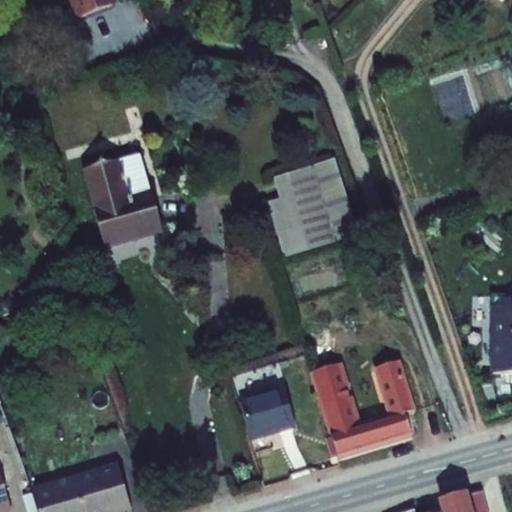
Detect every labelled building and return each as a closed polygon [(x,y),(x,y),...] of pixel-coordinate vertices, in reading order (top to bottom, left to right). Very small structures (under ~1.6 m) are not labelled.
[(61,0),(65,11),(97,0),(61,0)] [(141,122),(83,138),(108,216),(163,197),(141,122)] [(327,144),(256,169),(279,240),(279,241),(350,220),(327,144)] [(511,288),(490,288),(487,355),(511,355),(511,288)] [(57,323),(0,342),(0,384),(70,361),(57,323)] [(332,349),(307,358),(334,443),(411,419),(405,402),(412,400),(394,346),(369,355),(384,399),(354,411),(332,349)] [(279,380),(245,391),(249,399),(282,389),(279,380)] [(249,399),(245,391),(233,394),(246,432),(290,417),(282,389),(249,399)] [(110,461),(34,486),(42,511),(85,511),(124,498),(110,461)] [(0,511),(12,511),(11,507),(7,489),(1,467),(0,467),(0,511)] [(492,511),(487,496),(485,490),(477,492),(478,494),(483,511),(492,511)] [(449,511),(483,511),(478,494),(447,504),(449,511)]
